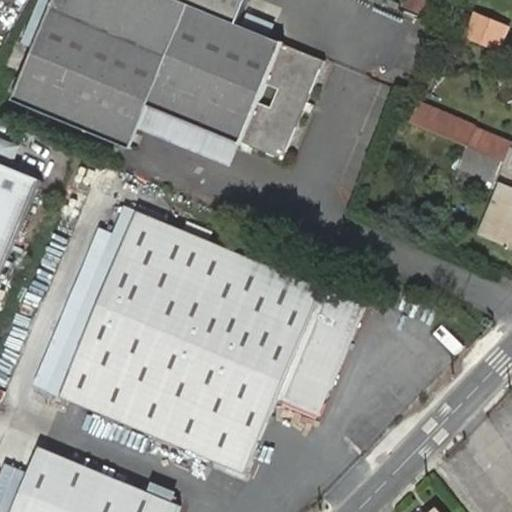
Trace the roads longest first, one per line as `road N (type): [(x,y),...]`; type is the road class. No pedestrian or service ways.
road 1 (unknown): [(9,408),(239,506),(260,504),(320,448),(368,499)]
road 2 (residential): [(356,511),(511,349)]
road 3 (unknown): [(418,350),(320,448)]
